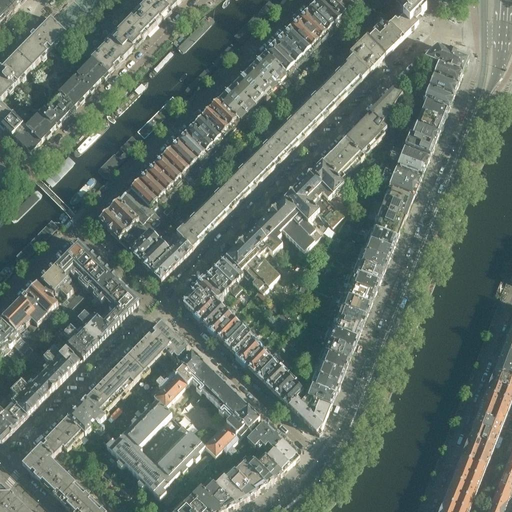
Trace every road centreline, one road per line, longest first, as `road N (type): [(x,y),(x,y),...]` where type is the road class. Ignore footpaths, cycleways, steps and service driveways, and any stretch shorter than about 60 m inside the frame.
road 1 (residential): [(0,304),(302,0)]
road 2 (residential): [(442,28),(162,305)]
road 3 (primary): [(328,470),(478,106)]
road 4 (residential): [(201,0),(26,176),(0,149)]
road 5 (residential): [(328,470),(162,305)]
road 6 (residential): [(427,511),(511,294)]
road 7 (residential): [(162,305),(1,467)]
